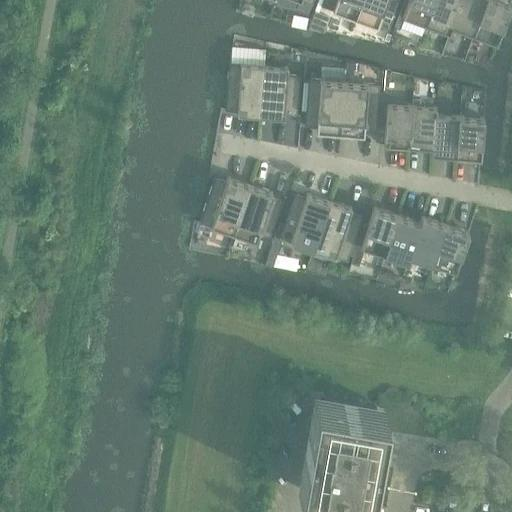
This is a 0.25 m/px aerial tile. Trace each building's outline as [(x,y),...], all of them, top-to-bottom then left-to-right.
[(322,0),(321,6),(355,18),(361,0),(322,0)] [(361,0),(355,18),(389,30),(399,0),(361,0)] [(426,25),(434,0),(408,0),(403,16),(426,25)] [(449,33),(460,0),(434,0),(426,25),(449,33)] [(473,35),(486,0),(460,0),(449,33),(452,27),(473,35)] [(497,43),(511,4),(498,0),(486,0),(473,35),(497,43)] [(264,70),(264,65),(229,62),(228,70),(225,110),(237,111),(237,115),(260,117),(264,70)] [(297,115),(300,76),(287,75),(288,67),(264,65),(264,70),(260,117),(284,118),(284,114),(297,115)] [(308,78),(304,126),(316,127),(316,131),(340,133),(344,81),(308,78)] [(344,81),(340,133),(363,135),(364,131),(376,132),(380,84),(344,81)] [(408,146),(412,105),(387,103),(383,144),(408,146)] [(432,154),(436,107),(412,105),(408,146),(431,148),(431,154),(432,154)] [(456,156),(459,115),(436,113),(436,107),(432,154),(456,156)] [(481,158),(484,117),(459,115),(456,156),(481,158)] [(233,233),(250,184),(227,176),(226,180),(214,176),(201,215),(200,222),(233,233)] [(256,241),(258,233),(270,237),(283,199),(271,195),(272,191),(250,184),(233,233),(256,241)] [(313,249),(329,200),(307,193),(305,196),(294,192),(278,238),(313,249)] [(347,261),(362,215),(350,211),(352,208),(329,200),(313,249),(347,261)] [(397,215),(374,207),(361,246),(384,254),(397,215)] [(422,216),(419,222),(397,215),(384,254),(407,262),(422,216)] [(445,224),(422,216),(407,262),(408,262),(410,256),(432,263),(445,224)] [(469,232),(445,224),(432,263),(455,271),(469,232)] [(324,397),(307,492),(359,501),(376,406),(324,397)]
